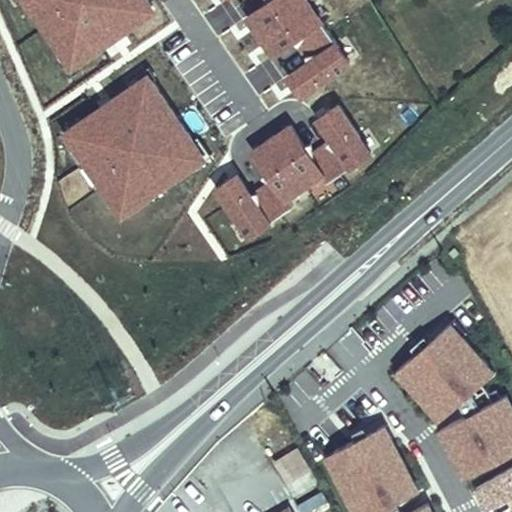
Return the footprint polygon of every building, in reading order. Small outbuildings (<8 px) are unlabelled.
[(452,313),(392,365),(438,417),(498,365),(452,313)] [(326,354),(316,366),(332,380),(342,368),(326,354)] [(438,423),(465,475),(511,449),(511,390),(509,385),(438,423)] [(326,443),(355,511),(439,511),(430,489),(423,492),(390,416),(326,443)] [(483,504),(511,492),(511,462),(473,479),(483,504)] [(510,511),(511,499),(486,509),(486,511),(510,511)]
